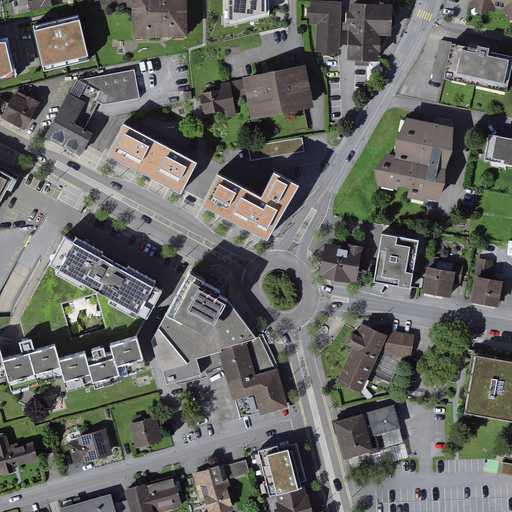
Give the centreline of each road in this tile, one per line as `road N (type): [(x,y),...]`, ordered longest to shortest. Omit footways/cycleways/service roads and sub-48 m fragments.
road 1 (residential): [(317,419),(0,507)]
road 2 (secondary): [(0,133),(230,255)]
road 3 (residential): [(321,202),(430,0)]
road 4 (residential): [(511,326),(367,301)]
